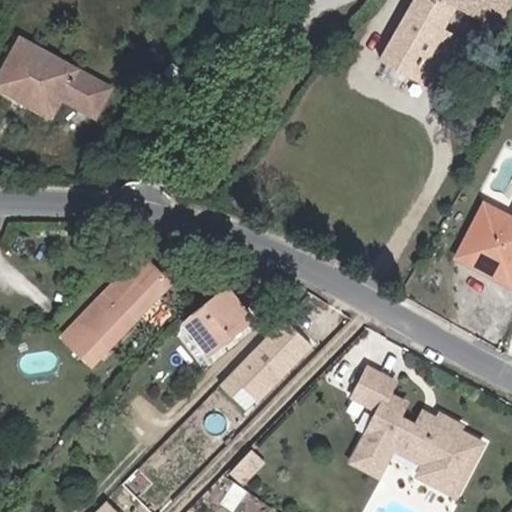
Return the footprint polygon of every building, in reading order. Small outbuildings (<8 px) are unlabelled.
[(425,0),(391,57),(435,82),(447,61),(435,54),(452,26),(467,0),(469,0),(495,15),(504,0),(425,0)] [(511,17),(511,0),(504,0),(495,15),(509,23),(511,17)] [(470,37),(452,26),(435,54),(447,61),(454,65),(470,37)] [(24,76),(63,97),(70,83),(96,99),(115,74),(31,27),(5,75),(18,82),(24,76)] [(115,74),(96,99),(106,103),(121,77),(116,75),(115,74)] [(58,105),(63,97),(24,76),(18,82),(58,105)] [(501,234),(487,262),(511,274),(511,207),(503,203),(490,228),(501,234)] [(490,228),(475,256),(487,262),(501,234),(490,228)] [(77,333),(105,360),(185,285),(157,255),(77,333)] [(243,287),(207,322),(235,351),(270,317),(243,287)] [(237,395),(247,385),(261,399),(317,343),(288,315),(222,381),(237,395)] [(424,377),(396,364),(382,392),(408,406),(383,453),(410,467),(422,444),(453,460),(450,466),(487,485),(511,439),(488,426),(490,421),(469,410),(464,419),(449,412),(445,422),(427,413),(434,399),(417,390),(424,377)] [(382,392),(370,415),(396,428),(408,406),(382,392)] [(383,453),(381,458),(408,471),(410,467),(383,453)] [(450,466),(447,471),(484,491),(487,485),(450,466)] [(125,511),(109,496),(93,511),(125,511)]
